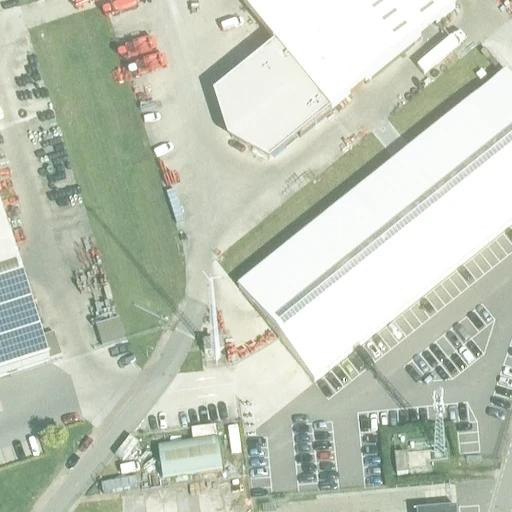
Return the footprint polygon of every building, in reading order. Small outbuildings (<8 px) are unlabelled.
[(244,71),(247,74),(218,98),(231,139),(268,160),(297,136),(300,139),(455,13),(444,0),(237,0),(275,46),(244,71)] [(511,0),(502,0),(510,12),(511,10),(511,0)] [(238,289),(251,305),(314,384),(511,224),(511,83),(505,75),(238,289)] [(0,207),(0,378),(49,363),(0,207)] [(123,315),(100,323),(107,344),(130,336),(123,315)] [(202,343),(204,355),(224,352),(222,341),(202,343)] [(238,422),(235,401),(176,410),(180,431),(238,422)] [(217,440),(158,448),(162,480),(222,471),(217,440)] [(394,456),(396,477),(408,475),(406,455),(394,456)] [(110,495),(142,486),(139,475),(107,484),(110,495)]
